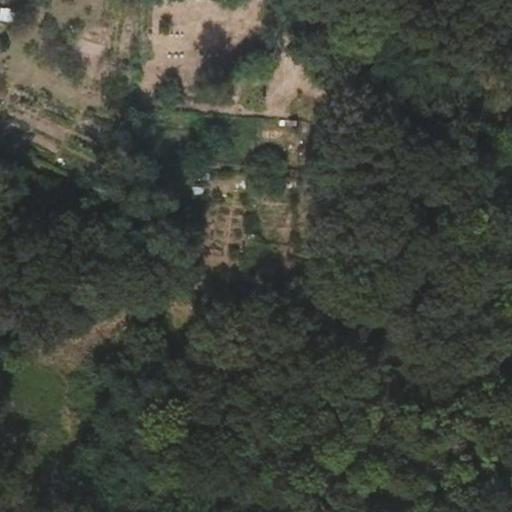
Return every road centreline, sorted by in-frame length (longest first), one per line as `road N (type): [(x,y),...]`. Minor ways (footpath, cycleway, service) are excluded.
road 1 (track): [(0,197),(33,202),(156,258),(298,342),(443,364),(511,361)]
road 2 (track): [(372,118),(334,351)]
